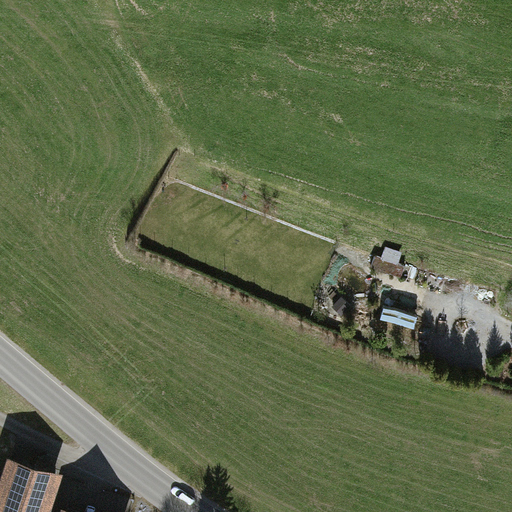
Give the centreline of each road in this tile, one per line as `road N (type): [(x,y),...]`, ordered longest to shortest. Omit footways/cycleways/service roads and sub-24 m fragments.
road 1 (tertiary): [(0,355),(191,511)]
road 2 (track): [(0,420),(99,467),(112,452)]
